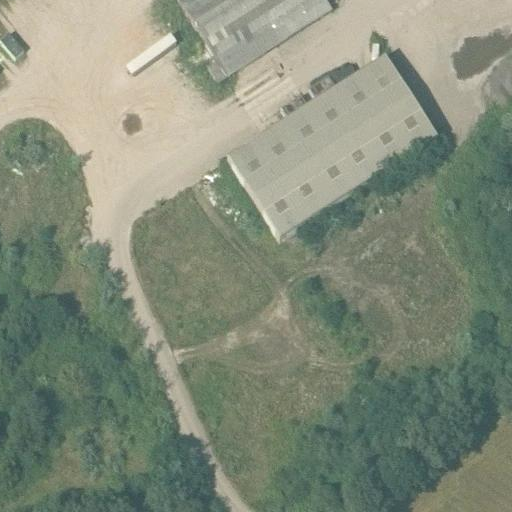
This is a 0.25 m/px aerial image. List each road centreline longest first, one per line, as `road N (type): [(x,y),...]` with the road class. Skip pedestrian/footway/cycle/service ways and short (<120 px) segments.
road 1 (unknown): [(511,42),(453,86),(429,86),(351,52)]
road 2 (unknown): [(92,97),(234,134)]
road 3 (unknown): [(124,226),(95,142),(92,97)]
